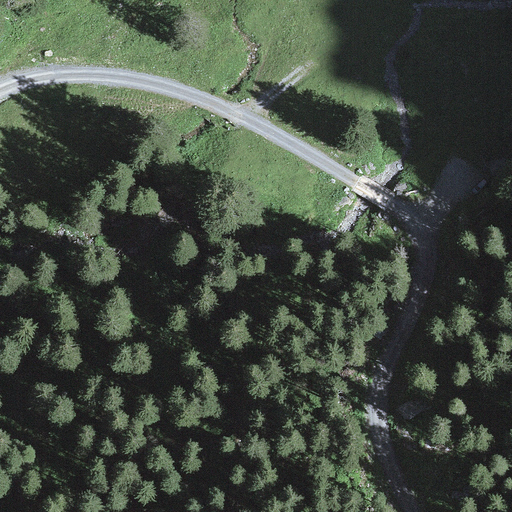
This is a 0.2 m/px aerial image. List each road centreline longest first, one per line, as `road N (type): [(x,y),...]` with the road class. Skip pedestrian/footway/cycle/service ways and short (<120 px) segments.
road 1 (track): [(414,511),(384,445),(379,403),(427,270),(426,241),(407,217),(294,144),(173,88),(66,73),(0,90)]
road 2 (track): [(240,115),(337,60),(395,0)]
